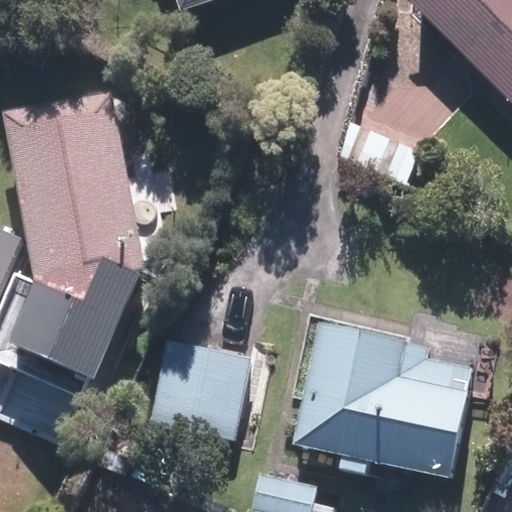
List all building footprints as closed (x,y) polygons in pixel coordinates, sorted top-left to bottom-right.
[(182,0),(191,26),(270,0),(182,0)] [(511,0),(412,0),(408,4),(511,115),(511,0)] [(9,120),(37,288),(19,275),(0,321),(0,370),(86,405),(90,385),(100,388),(146,270),(119,102),(9,120)] [(358,125),(342,162),(414,193),(430,156),(358,125)] [(0,297),(22,246),(0,236),(0,297)] [(328,328),(306,453),(448,478),(470,353),(328,328)] [(253,357),(168,344),(155,430),(240,443),(253,357)] [(262,478),(256,511),(318,511),(323,488),(262,478)]
